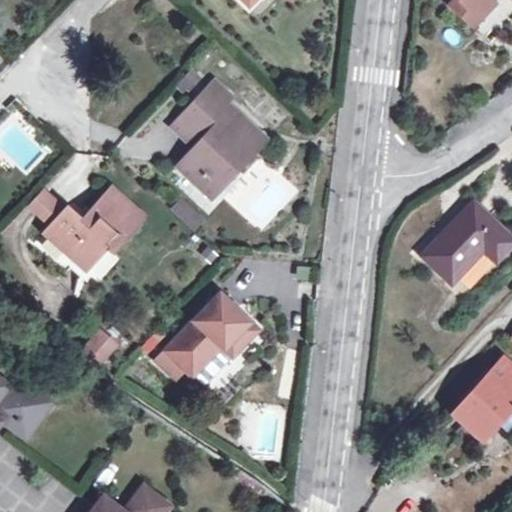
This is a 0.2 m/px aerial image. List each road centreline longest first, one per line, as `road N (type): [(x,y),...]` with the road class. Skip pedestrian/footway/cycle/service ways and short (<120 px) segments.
road 1 (unclassified): [(325,511),(365,171)]
road 2 (unclassified): [(365,171),(382,0)]
road 3 (residential): [(365,171),(424,173),(511,103)]
